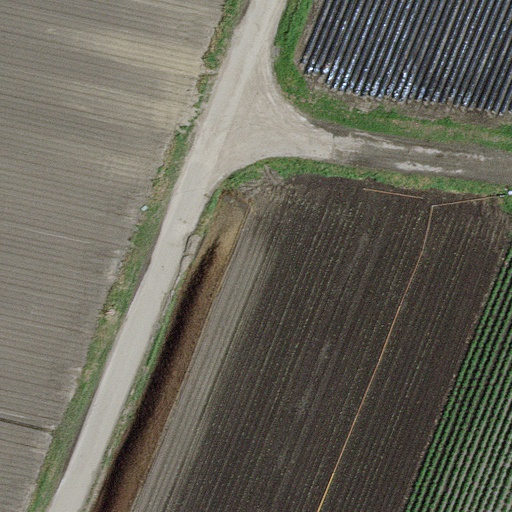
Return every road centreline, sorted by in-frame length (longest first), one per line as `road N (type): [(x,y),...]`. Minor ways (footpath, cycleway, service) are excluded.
road 1 (track): [(259,0),(58,511)]
road 2 (track): [(511,136),(221,100)]
